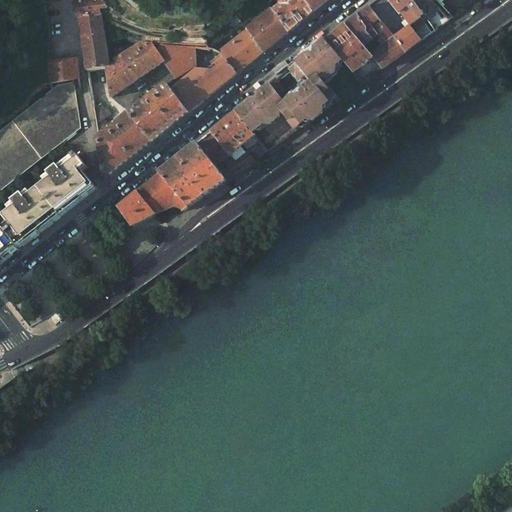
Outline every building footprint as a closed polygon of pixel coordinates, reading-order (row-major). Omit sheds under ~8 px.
[(103,0),(95,0),(76,3),(84,52),(87,72),(107,67),(105,45),(100,8),(104,8),(103,0)] [(303,0),(274,0),(278,4),(271,10),(288,33),(314,12),(303,0)] [(324,3),(321,0),(303,0),(314,12),(324,3)] [(417,7),(411,0),(387,0),(399,14),(408,8),(416,17),(407,24),(409,26),(421,40),(434,30),(420,11),(417,7)] [(432,1),(431,0),(425,0),(417,7),(420,11),(432,1)] [(420,11),(434,30),(448,20),(433,2),(432,1),(420,11)] [(369,55),(372,57),(381,69),(406,51),(394,37),(368,7),(345,26),(363,47),(365,45),(377,35),(383,44),(369,55)] [(271,10),(271,9),(258,19),(257,18),(252,23),(253,24),(246,30),(247,31),(263,53),(288,33),(271,10)] [(238,19),(232,24),(237,30),(243,25),(238,19)] [(369,55),(367,51),(363,47),(345,26),(326,41),(354,74),(372,57),(369,55)] [(394,37),(406,51),(421,40),(409,26),(394,37)] [(220,54),(237,75),(263,53),(247,31),(223,51),(216,44),(211,48),(220,54)] [(267,151),(362,83),(354,74),(326,41),(317,48),(319,51),(309,60),(317,70),(309,77),(314,83),(305,90),(305,91),(298,98),(295,99),(292,101),(286,106),(282,101),(275,106),(266,95),(255,104),(252,100),(236,113),(254,136),(267,151)] [(112,99),(132,85),(163,61),(176,78),(195,62),(193,48),(158,47),(156,51),(154,47),(137,47),(113,61),(114,66),(107,67),(112,99)] [(171,91),(189,114),(237,75),(220,54),(211,48),(206,48),(193,48),(195,62),(209,60),(214,66),(210,69),(195,72),(171,91)] [(299,79),(306,73),(309,77),(317,70),(309,60),(306,57),(291,69),(299,79)] [(76,61),(49,65),(50,84),(79,78),(76,61)] [(107,67),(87,72),(94,111),(101,106),(112,99),(107,67)] [(282,92),(274,82),(263,91),(266,95),(275,106),(282,101),(278,96),(282,92)] [(0,131),(0,192),(82,128),(74,83),(58,87),(0,131)] [(166,86),(130,115),(153,143),(189,114),(171,91),(166,86)] [(107,110),(104,112),(101,106),(94,111),(98,135),(110,126),(108,122),(116,119),(107,110)] [(236,113),(212,132),(230,155),(240,147),(254,136),(236,113)] [(153,143),(130,115),(99,140),(105,175),(112,177),(153,143)] [(230,155),(212,132),(197,144),(215,167),(224,161),(230,155)] [(215,167),(197,144),(160,174),(188,207),(189,208),(226,181),(215,167)] [(241,170),(252,162),(245,154),(240,147),(230,155),(241,170)] [(54,180),(28,200),(25,196),(15,203),(18,208),(0,221),(0,223),(3,227),(20,249),(97,189),(83,172),(89,167),(78,154),(50,176),(54,180)] [(241,170),(230,155),(224,161),(234,176),(241,170)] [(183,211),(188,207),(160,174),(137,192),(156,215),(171,208),(173,207),(175,206),(176,206),(177,207),(178,207),(180,208),(181,208),(182,209),(182,210),(183,211)] [(137,192),(108,215),(121,232),(132,226),(142,221),(156,215),(137,192)] [(0,264),(20,249),(3,227),(0,229),(0,264)]
